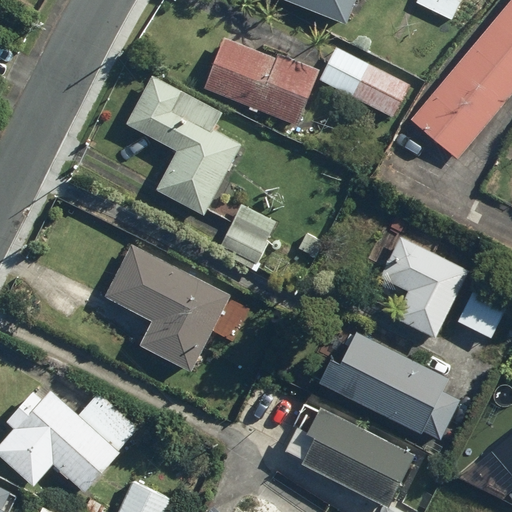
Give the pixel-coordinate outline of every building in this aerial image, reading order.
[(352,0),(291,0),(345,20),(352,0)] [(459,158),(511,92),(511,0),(509,0),(412,119),(459,158)] [(460,0),(419,0),(418,3),(451,19),(460,0)] [(319,68),(278,52),(276,57),(223,36),(204,87),(298,123),(319,68)] [(337,48),(321,79),(393,117),(410,86),(337,48)] [(222,112),(152,75),(126,124),(177,151),(156,189),(203,214),(241,143),(213,129),(222,112)] [(276,219),(243,202),(220,247),(253,264),(276,219)] [(403,298),(394,316),(434,336),(468,268),(401,235),(376,285),(403,298)] [(150,318),(137,342),(190,370),(229,294),(132,244),(105,295),(150,318)] [(511,296),(478,279),(457,320),(491,337),(511,296)] [(421,433),(449,376),(344,325),(316,382),(421,433)] [(7,420),(13,426),(0,440),(0,455),(32,486),(53,463),(83,491),(120,451),(140,429),(98,390),(78,411),(44,380),(7,420)] [(319,406),(306,433),(314,437),(302,461),(389,506),(415,455),(319,406)] [(511,429),(488,450),(511,477),(511,429)] [(130,480),(115,511),(164,511),(171,498),(130,480)] [(0,511),(1,511),(11,494),(0,488),(0,511)]
